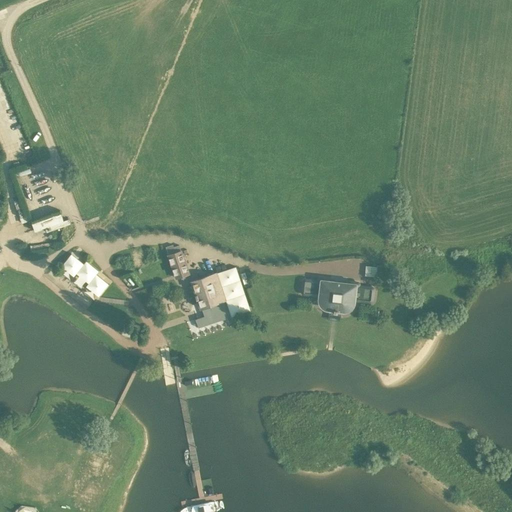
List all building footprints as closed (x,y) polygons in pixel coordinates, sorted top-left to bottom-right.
[(36,174),(40,174),(39,164),(23,167),(24,174),(36,172),(36,174)] [(64,221),(61,213),(32,224),(35,232),(50,226),(52,230),(71,223),(69,219),(64,221)] [(166,247),(168,255),(181,251),(179,245),(174,247),(173,245),(166,247)] [(181,251),(168,255),(176,278),(188,273),(183,257),(181,251)] [(96,274),(98,271),(86,261),(83,264),(71,254),(61,266),(73,276),(76,273),(88,283),(86,286),(98,296),(108,284),(96,274)] [(365,275),(375,275),(376,265),(365,265),(365,275)] [(248,310),(234,266),(218,271),(231,315),(248,310)] [(200,308),(225,299),(216,273),(191,281),(193,288),(187,290),(191,301),(192,304),(198,302),(200,308)] [(335,283),(333,283),(333,281),(332,280),(331,279),(325,278),(320,278),(319,278),(318,280),(317,281),(306,280),(304,280),(303,281),(302,291),(302,293),(304,293),(319,295),(319,299),(321,302),(323,304),(326,306),(330,307),(334,308),(334,309),(338,310),(338,308),(342,309),(342,308),(346,308),(350,306),(353,303),(354,299),(354,297),(369,299),(371,299),(372,297),(373,290),(372,288),(371,287),(360,286),(359,286),(359,284),(358,283),(357,282),(346,281),(345,281),(344,283),(344,284),(335,283)]
